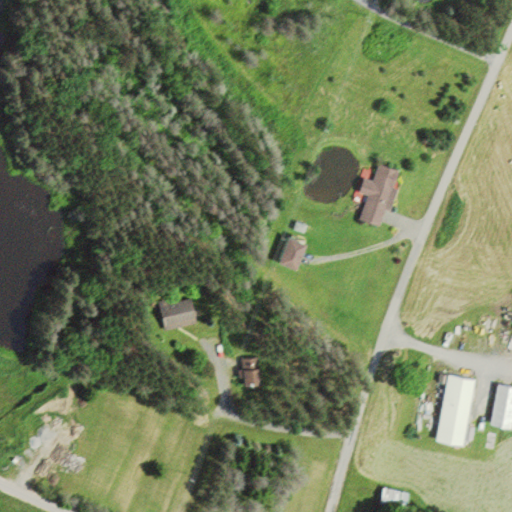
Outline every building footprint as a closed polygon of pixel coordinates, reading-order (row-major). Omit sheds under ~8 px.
[(375,160),(396,168),(391,184),(395,186),(388,207),(383,205),(377,223),(355,215),(363,192),(355,189),(360,174),(369,177),(375,160)] [(283,234),(299,240),(289,265),(272,259),(283,234)] [(155,303),(160,327),(193,320),(188,296),(155,303)] [(239,384),(258,383),(257,356),(238,356),(239,384)] [(432,440),(461,444),(472,378),(443,373),(432,440)] [(511,385),(493,382),(486,424),(507,427),(510,408),(511,408),(511,385)]
